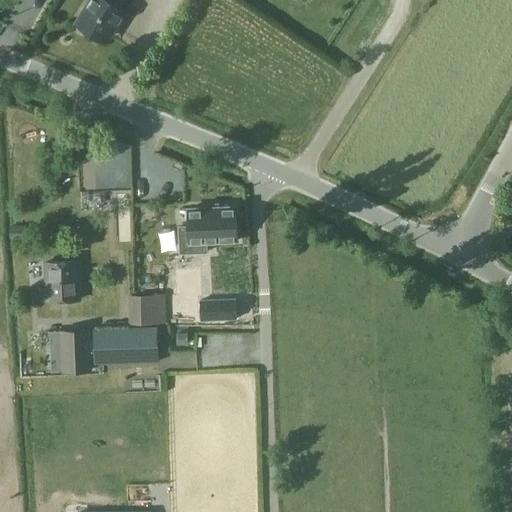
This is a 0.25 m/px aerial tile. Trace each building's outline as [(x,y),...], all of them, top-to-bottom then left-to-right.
[(124,0),(90,0),(76,22),(103,39),(113,24),(117,27),(127,11),(120,7),(124,0)] [(83,203),(82,222),(103,223),(104,204),(83,203)] [(190,226),(181,227),(182,251),(206,251),(206,244),(237,243),(236,207),(190,209),(190,226)] [(10,238),(25,238),(25,226),(10,227),(10,238)] [(39,299),(79,298),(79,262),(46,263),(46,288),(39,288),(39,299)] [(184,267),(169,268),(169,279),(184,278),(184,267)] [(187,290),(171,289),(171,313),(171,316),(187,316),(187,314),(187,290)] [(166,294),(145,294),(131,295),(132,322),(166,322),(166,294)] [(235,301),(202,302),(203,319),(235,318),(235,301)] [(35,352),(63,351),(61,323),(34,324),(35,352)] [(66,370),(91,369),(89,328),(64,330),(66,370)] [(93,364),(157,363),(157,331),(93,332),(93,364)] [(176,344),(187,344),(187,334),(176,334),(176,344)]
